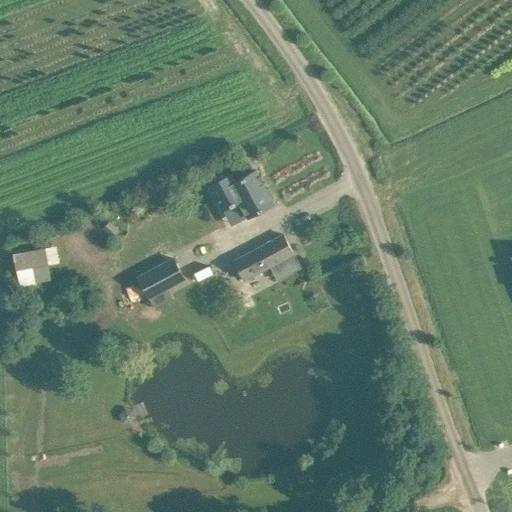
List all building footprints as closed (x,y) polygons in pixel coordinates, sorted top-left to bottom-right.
[(232,174),(210,185),(223,209),(231,205),(232,206),(237,203),(237,202),(241,199),(244,205),(240,207),(244,214),(248,212),(250,216),(274,203),(272,199),(274,198),(267,184),(265,185),(262,180),(264,179),(263,177),(261,174),(259,175),(256,170),(236,181),(232,174)] [(117,239),(129,265),(176,244),(164,218),(117,239)] [(110,222),(104,228),(113,236),(118,230),(110,222)] [(245,281),(276,263),(294,253),(284,234),(234,260),(245,281)] [(46,248),(14,254),(17,269),(33,266),(49,263),(46,248)] [(152,297),(187,278),(175,256),(139,275),(152,297)]
